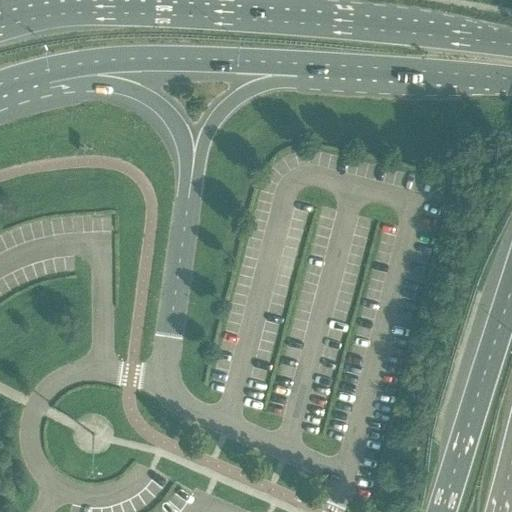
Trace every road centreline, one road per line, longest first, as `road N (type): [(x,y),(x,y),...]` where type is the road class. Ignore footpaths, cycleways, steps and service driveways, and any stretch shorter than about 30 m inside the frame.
road 1 (primary): [(0,83),(64,65),(135,58),(511,79)]
road 2 (primary): [(511,44),(403,19),(121,0)]
road 3 (primary): [(511,280),(440,511)]
